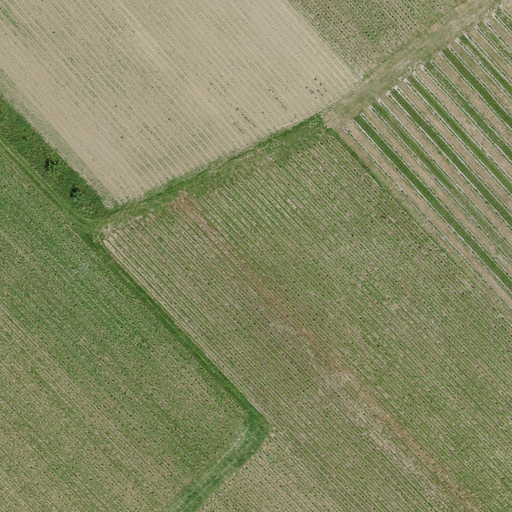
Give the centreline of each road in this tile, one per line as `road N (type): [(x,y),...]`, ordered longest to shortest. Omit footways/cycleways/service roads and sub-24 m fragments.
road 1 (track): [(0,141),(266,424),(178,511)]
road 2 (track): [(86,233),(338,117),(491,0)]
